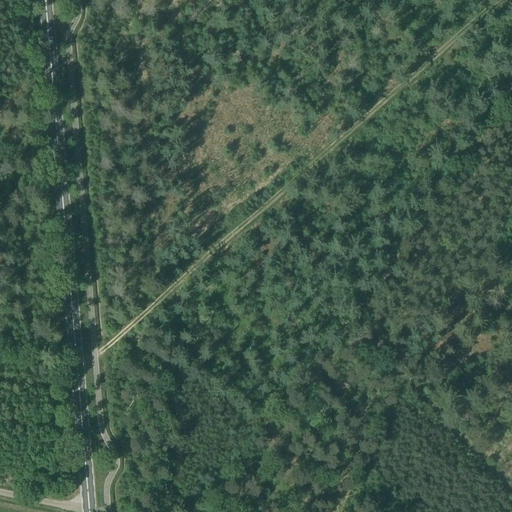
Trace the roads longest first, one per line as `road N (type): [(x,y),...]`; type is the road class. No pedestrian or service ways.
road 1 (track): [(503,0),(77,384)]
road 2 (primary): [(89,511),(45,0)]
road 3 (track): [(511,501),(353,329)]
